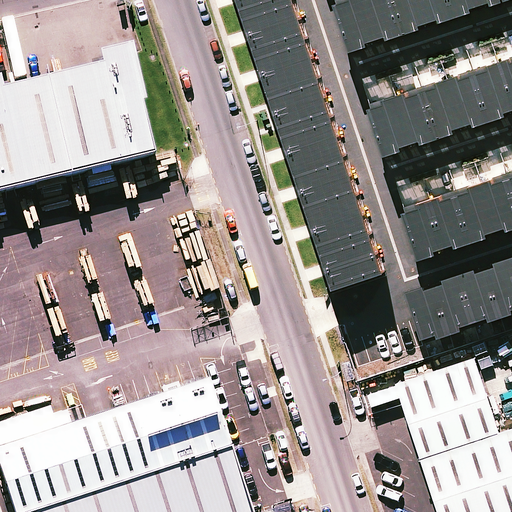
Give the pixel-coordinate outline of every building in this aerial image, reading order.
[(309,11),(305,0),(275,0),(252,8),(258,28),(309,11)] [(343,0),(359,48),(377,42),(375,38),(395,31),(396,35),(428,24),(426,20),(447,14),(448,17),(479,7),(478,3),(487,0),(499,0),(500,0),(343,0)] [(316,31),(309,11),(258,28),(265,47),(316,31)] [(322,50),(316,31),(265,47),(271,67),(322,50)] [(111,64),(55,78),(78,175),(162,155),(150,103),(152,103),(138,45),(108,53),(111,64)] [(329,70),(322,50),(271,67),(278,87),(329,70)] [(511,54),(494,60),(496,64),(469,73),(468,69),(443,78),(444,81),(418,90),(417,86),(391,95),(392,98),(377,103),(393,152),(411,146),(409,142),(429,136),(430,139),(462,129),(460,125),(481,118),(482,121),(511,111),(511,109),(511,108),(511,107),(511,54)] [(335,90),(329,70),(278,87),(284,107),(335,90)] [(9,77),(0,79),(0,172),(5,192),(78,175),(55,78),(11,88),(9,77)] [(342,110),(335,90),(284,107),(290,126),(342,110)] [(348,129),(342,110),(290,126),(297,146),(348,129)] [(355,149),(348,129),(297,146),(303,166),(355,149)] [(361,169),(355,149),(303,166),(310,186),(361,169)] [(368,189),(361,169),(310,186),(316,205),(368,189)] [(511,172),(504,175),(503,172),(477,180),(478,184),(453,192),(452,189),(426,197),(427,201),(411,206),(427,254),(445,249),(444,245),(464,238),(465,241),(496,231),(495,227),(511,221),(511,172)] [(374,208),(368,189),(316,205),(323,225),(374,208)] [(381,228),(374,208),(323,225),(329,245),(381,228)] [(387,248),(381,228),(329,245),(336,265),(387,248)] [(394,268),(387,248),(336,265),(342,284),(394,268)] [(429,284),(413,289),(428,335),(443,330),(444,334),(469,325),(468,322),(494,313),(496,317),(511,312),(511,255),(500,259),(501,262),(482,269),(481,266),(449,276),(450,280),(430,286),(429,284)] [(428,454),(507,428),(482,353),(403,379),(428,454)] [(104,419),(0,452),(0,474),(12,511),(250,511),(207,385),(104,419)] [(511,511),(511,426),(507,428),(428,454),(446,511),(511,511)]
